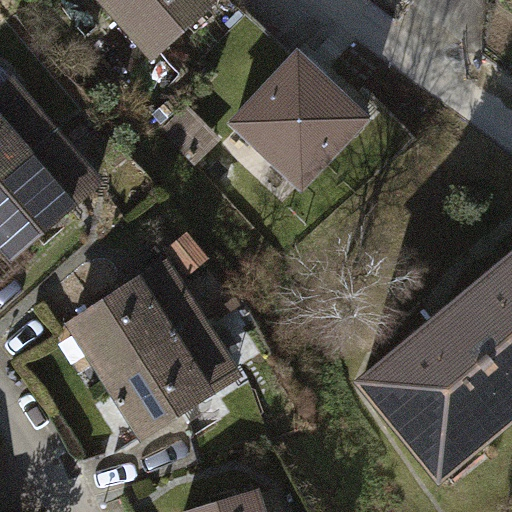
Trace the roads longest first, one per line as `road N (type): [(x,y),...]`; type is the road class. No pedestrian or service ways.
road 1 (residential): [(356,0),(511,114)]
road 2 (residential): [(0,384),(71,511)]
